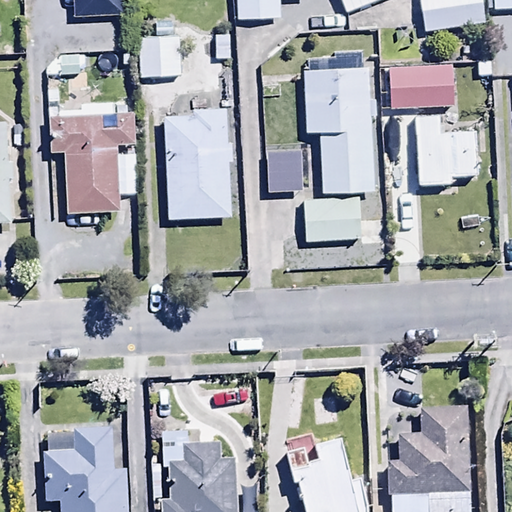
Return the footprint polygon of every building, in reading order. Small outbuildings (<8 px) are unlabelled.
[(234,0),(235,19),(278,17),(277,0),(234,0)] [(485,3),(484,0),(419,0),(422,14),(485,3)] [(511,0),(490,0),(491,10),(511,8),(511,0)] [(179,14),(135,16),(136,59),(181,58),(179,14)] [(387,91),(451,89),(450,45),(386,47),(387,91)] [(319,191),(372,189),(370,115),(375,114),(373,65),(362,65),(362,51),(332,52),(332,56),(305,57),(306,69),(302,69),(304,133),(317,132),(319,191)] [(229,91),(162,94),(166,203),(233,201),(229,91)] [(133,110),(47,114),(49,153),(62,152),(64,212),(117,210),(117,196),(136,195),(134,153),(116,154),(116,144),(134,143),(133,110)] [(437,113),(412,115),(415,183),(456,181),(456,175),(477,174),(475,130),(438,131),(437,113)] [(5,121),(0,121),(0,224),(10,224),(8,187),(11,187),(10,161),(6,162),(5,121)] [(360,240),(358,197),(300,199),(302,242),(360,240)] [(468,511),(465,407),(418,408),(419,433),(394,433),(395,460),(384,461),(385,496),(388,496),(388,511),(468,511)] [(58,502),(58,511),(126,511),(125,469),(113,469),(111,427),(71,429),(71,433),(45,434),(46,452),(40,453),(43,503),(58,502)] [(302,448),(283,452),(292,484),(296,483),(303,511),(367,511),(367,505),(360,477),(349,480),(339,437),(311,444),(315,459),(305,461),(302,448)] [(166,501),(158,501),(158,511),(234,511),(234,459),(219,459),(219,442),(181,443),(181,460),(166,460),(166,501)]
